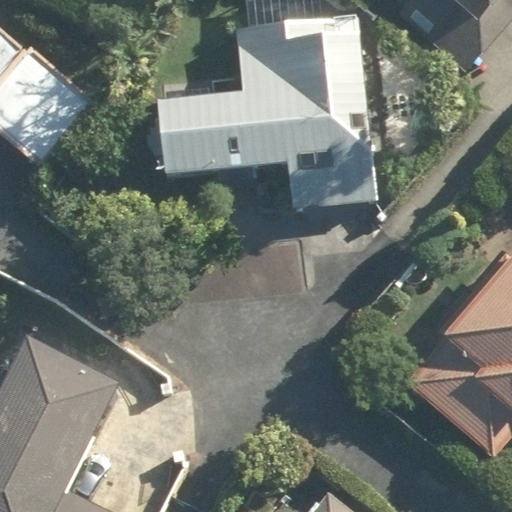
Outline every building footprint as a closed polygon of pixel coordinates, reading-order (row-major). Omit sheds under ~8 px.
[(511,0),(378,0),(470,80),(511,32),(511,0)] [(358,213),(348,23),(233,29),(236,87),(142,92),(148,193),(282,185),(284,217),(358,213)] [(0,153),(29,182),(87,123),(0,38),(0,153)] [(511,270),(394,397),(477,473),(511,436),(511,435),(511,270)] [(0,511),(86,511),(65,501),(111,409),(16,361),(0,393),(0,511)] [(340,511),(318,493),(302,511),(340,511)]
